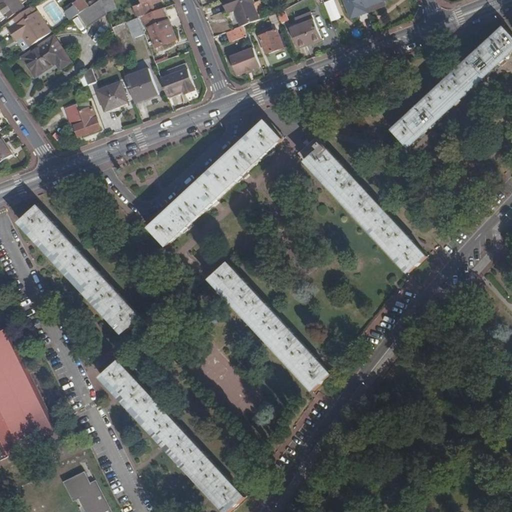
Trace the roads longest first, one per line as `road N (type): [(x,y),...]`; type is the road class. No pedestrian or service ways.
road 1 (residential): [(262,511),(442,269),(511,200)]
road 2 (residential): [(227,106),(438,24)]
road 3 (residential): [(57,171),(227,106)]
